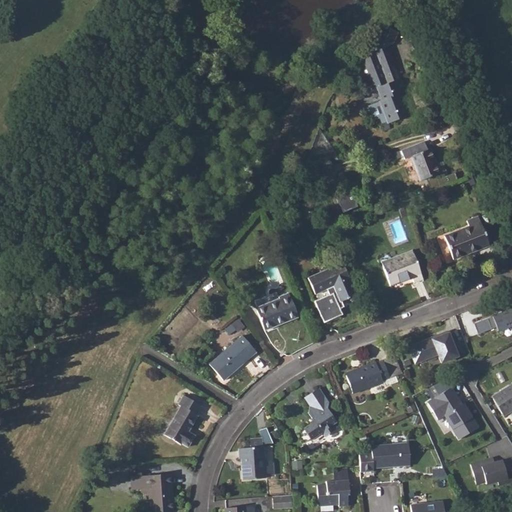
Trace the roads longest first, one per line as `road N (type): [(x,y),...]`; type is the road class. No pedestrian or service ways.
road 1 (track): [(47,511),(128,345),(388,0)]
road 2 (residential): [(511,276),(344,345),(269,388),(221,447),(205,479),(202,511)]
road 3 (residential): [(400,0),(511,233)]
road 4 (track): [(132,341),(247,415)]
